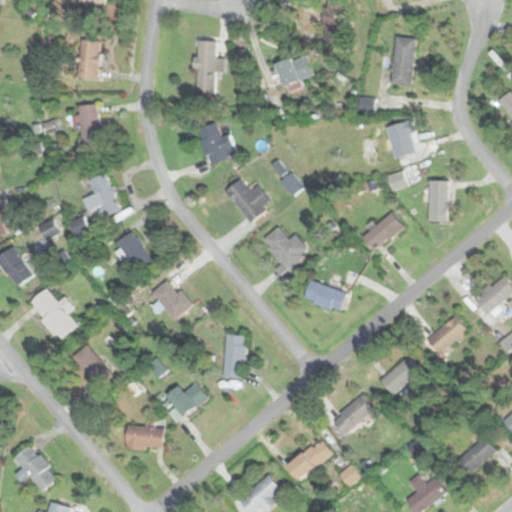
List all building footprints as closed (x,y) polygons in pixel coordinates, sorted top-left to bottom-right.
[(104,0),(80,0),(79,16),(103,18),(104,0)] [(323,0),(318,41),(343,44),(346,0),(323,0)] [(412,85),(416,38),(396,36),(392,83),(412,85)] [(100,77),(100,40),(78,40),(78,77),(100,77)] [(217,41),(198,41),(196,93),(215,93),(216,71),(225,72),(226,58),(217,58),(217,41)] [(300,77),(294,57),(276,63),(281,83),(300,77)] [(511,115),(511,88),(498,100),(511,115)] [(375,97),(360,97),(360,109),(375,109),(375,97)] [(79,104),(80,147),(99,146),(98,104),(79,104)] [(388,126),(396,157),(417,151),(410,121),(388,126)] [(199,128),(209,164),(237,156),(231,133),(221,135),(218,123),(199,128)] [(389,174),(393,189),(408,185),(404,170),(389,174)] [(122,210),(106,172),(88,180),(94,193),(83,198),(88,210),(100,206),(105,217),(122,210)] [(282,180),(294,194),(304,186),(292,172),(282,180)] [(273,203),(259,184),(251,190),(242,178),(226,190),(249,221),(273,203)] [(448,180),(429,180),(429,220),(448,220),(448,180)] [(0,198),(0,235),(8,233),(3,218),(11,215),(4,197),(0,198)] [(404,227),(393,212),(360,236),(371,251),(404,227)] [(264,238),(282,263),(276,268),(280,273),(309,252),(297,234),(289,239),(280,227),(264,238)] [(117,241),(138,272),(153,261),(133,230),(117,241)] [(0,255),(0,263),(19,287),(34,273),(11,246),(0,255)] [(511,294),(511,284),(504,275),(475,299),(487,314),(511,294)] [(150,292),(156,301),(153,303),(167,324),(191,308),(171,278),(150,292)] [(342,311),(347,291),(310,280),(305,300),(342,311)] [(73,308),(66,296),(56,302),(48,289),(31,299),(58,342),(79,329),(68,311),(73,308)] [(468,330),(455,315),(427,340),(440,355),(468,330)] [(511,332),(503,341),(511,349),(511,332)] [(223,379),(244,381),(246,335),(226,334),(223,379)] [(70,361),(93,387),(111,372),(87,345),(70,361)] [(421,369),(408,355),(381,381),(394,396),(421,369)] [(184,393),(179,386),(165,397),(181,417),(207,397),(196,383),(184,393)] [(375,411),(363,397),(332,421),(344,436),(375,411)] [(511,411),(501,419),(511,435),(511,411)] [(126,425),(126,447),(162,447),(162,423),(146,423),(146,425),(126,425)] [(455,461),(467,476),(497,452),(485,437),(455,461)] [(301,482),(333,452),(319,438),(287,468),(301,482)] [(14,460),(45,491),(60,476),(28,445),(14,460)] [(243,502),(253,511),(257,511),(286,486),(274,472),(243,502)] [(409,500),(420,511),(424,511),(453,490),(440,474),(429,483),(422,472),(413,480),(420,490),(409,500)] [(45,511),(39,510),(38,511),(70,511),(72,508),(52,501),(48,511),(45,511)]
